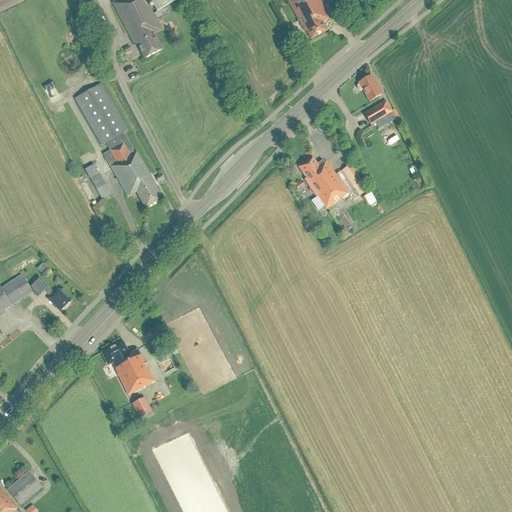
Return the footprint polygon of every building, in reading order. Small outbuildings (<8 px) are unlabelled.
[(161,30),(157,22),(153,15),(144,0),(119,0),(112,4),(134,45),(136,45),(144,59),(162,49),(154,35),(161,30)] [(153,15),(157,22),(170,15),(166,8),(180,0),(148,0),(156,13),(153,15)] [(311,40),(327,31),(322,22),(329,18),(319,0),(292,0),(288,3),(304,32),(306,31),(311,40)] [(128,47),(122,50),(125,55),(131,52),(128,47)] [(358,84),(359,85),(357,86),(356,88),(358,91),(361,92),(362,91),(369,102),(381,95),(371,77),(358,84)] [(62,84),(53,87),(55,93),(64,89),(62,84)] [(145,209),(163,199),(136,153),(134,154),(132,151),(134,151),(124,133),(128,131),(102,85),(76,99),(102,146),(106,143),(111,151),(104,155),(128,198),(136,193),(145,209)] [(392,112),(386,102),(365,114),(370,125),(392,112)] [(407,134),(405,125),(393,128),(395,137),(407,134)] [(336,145),(331,150),(338,159),(344,154),(336,145)] [(312,158),(298,168),(306,179),(304,180),(326,211),(347,195),(352,202),(367,191),(356,176),(361,173),(354,163),(335,176),(326,163),(319,168),(312,158)] [(103,160),(94,165),(111,194),(121,188),(103,160)] [(423,179),(430,177),(428,171),(422,172),(423,179)] [(154,179),(157,184),(163,181),(160,176),(154,179)] [(294,187),(298,191),(303,187),(300,182),(294,187)] [(30,291),(28,288),(21,276),(0,289),(0,314),(32,294),(30,291)] [(32,284),(28,288),(30,291),(37,298),(44,292),(50,298),(48,300),(60,313),(70,302),(57,289),(54,293),(38,277),(32,284)] [(154,381),(137,350),(128,354),(122,342),(101,353),(108,365),(112,363),(129,394),(154,381)] [(181,362),(185,360),(180,349),(175,351),(181,362)] [(130,403),(139,421),(166,407),(156,390),(130,403)] [(42,488),(28,473),(7,491),(20,507),(42,488)] [(0,511),(13,511),(17,509),(0,488),(0,511)]
